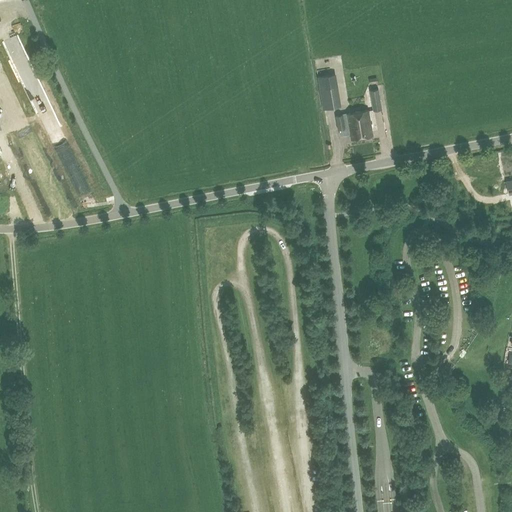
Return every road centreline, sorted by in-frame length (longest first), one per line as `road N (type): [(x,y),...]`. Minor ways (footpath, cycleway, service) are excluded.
road 1 (unclassified): [(358,511),(325,173)]
road 2 (track): [(11,229),(35,511)]
road 3 (unclassified): [(124,213),(24,0)]
road 4 (tertiary): [(325,173),(124,213)]
road 5 (tertiary): [(511,138),(325,173)]
road 6 (tertiary): [(124,213),(0,229)]
